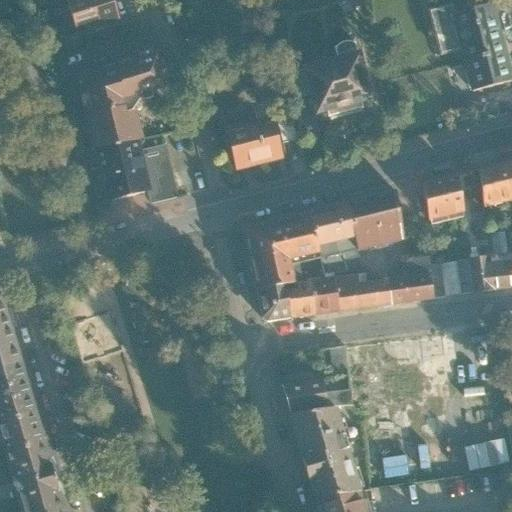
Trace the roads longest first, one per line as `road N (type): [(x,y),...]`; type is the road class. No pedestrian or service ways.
road 1 (residential): [(215,214),(511,137)]
road 2 (residential): [(244,344),(511,308)]
road 3 (residential): [(16,267),(88,511)]
road 4 (residential): [(16,267),(215,214)]
road 5 (residential): [(293,511),(244,344)]
road 6 (residential): [(244,344),(215,214)]
